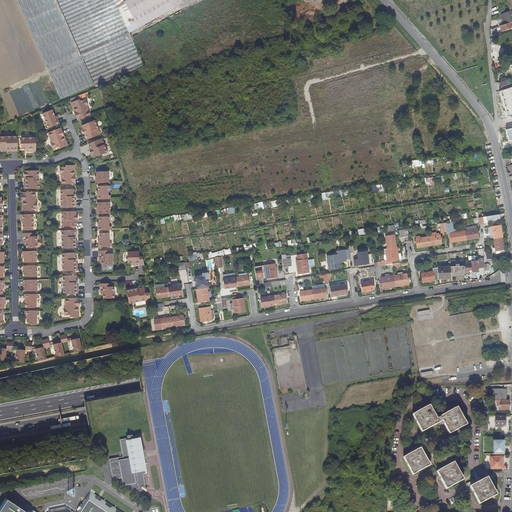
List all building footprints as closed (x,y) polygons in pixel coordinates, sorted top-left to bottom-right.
[(93,85),(56,0),(16,0),(60,99),(93,85)] [(101,87),(146,67),(137,47),(134,37),(129,27),(129,26),(118,6),(115,0),(57,0),(95,89),(101,87)] [(127,0),(124,2),(127,6),(133,16),(133,18),(165,0),(127,0)] [(182,3),(180,0),(165,0),(133,18),(136,22),(139,27),(182,3)] [(118,6),(129,26),(136,22),(133,18),(133,16),(127,6),(124,2),(118,6)] [(511,10),(502,14),(503,16),(504,19),(505,22),(511,19),(511,10)] [(511,22),(506,24),(500,26),(502,31),(505,30),(508,29),(511,27),(511,22)] [(501,91),(510,87),(508,80),(499,83),(501,91)] [(511,86),(510,87),(501,91),(508,116),(511,114),(511,86)] [(80,119),(91,115),(87,105),(88,105),(86,99),(81,101),(78,99),(71,102),(74,110),(76,109),(80,119)] [(45,129),(58,124),(55,117),(52,110),(42,114),(46,124),(44,125),(45,129)] [(85,132),(84,133),(86,139),(100,134),(95,120),(81,125),(82,129),(84,128),(85,132)] [(67,145),(64,138),(63,138),(59,129),(48,133),(51,142),(53,149),(58,147),(60,148),(67,145)] [(11,152),(17,152),(17,136),(0,136),(0,150),(1,151),(4,152),(5,151),(7,151),(7,149),(10,149),(10,150),(11,152)] [(27,152),(36,152),(35,138),(21,138),(22,149),(25,149),(27,149),(27,151),(27,152)] [(94,153),(93,153),(94,157),(108,152),(102,138),(89,143),(91,150),(93,149),(94,153)] [(61,184),(73,184),(73,174),(75,174),(74,165),(67,165),(66,167),(60,167),(60,174),(61,174),(61,184)] [(27,182),(25,182),(24,182),(24,189),(39,188),(38,170),(25,171),(25,172),(24,173),(24,174),(24,176),(25,177),(25,178),(27,178),(27,182)] [(97,183),(109,182),(109,171),(97,171),(97,176),(97,183)] [(108,195),(108,188),(99,188),(99,191),(99,195),(98,195),(98,199),(110,199),(110,195),(108,195)] [(75,200),(74,200),(72,200),(72,196),(74,196),(75,195),(75,190),(74,190),(74,189),(60,189),(61,208),(76,207),(75,200)] [(24,202),(22,203),(23,211),(30,211),(31,209),(37,209),(37,202),(36,202),(35,192),(23,192),(24,202)] [(98,214),(110,213),(110,202),(97,202),(98,206),(98,214)] [(76,226),(76,219),(74,219),(74,215),(76,215),(76,211),(61,211),(62,227),(65,226),(65,230),(75,230),(74,226),(76,226)] [(22,214),(23,223),(23,231),(33,230),(33,219),(35,219),(35,214),(22,214)] [(97,230),(110,230),(110,226),(108,226),(107,216),(98,217),(98,222),(98,226),(97,226),(97,230)] [(451,243),(466,241),(465,232),(452,233),(452,230),(453,230),(452,223),(444,224),(446,233),(446,235),(449,234),(450,237),(451,236),(451,238),(450,238),(451,243)] [(493,239),(502,238),(500,226),(491,227),(493,239)] [(465,232),(466,241),(478,239),(476,227),(466,229),(466,231),(465,232)] [(73,237),(76,237),(77,235),(77,232),(76,231),(76,230),(75,230),(65,230),(62,230),(62,249),(77,248),(77,241),(76,241),(74,241),(73,237)] [(99,247),(112,246),(112,242),(110,242),(110,233),(109,233),(109,231),(102,231),(102,233),(100,233),(100,238),(100,243),(99,243),(99,247)] [(26,242),(26,244),(26,248),(38,248),(37,236),(32,236),(32,233),(23,233),(23,242),(24,242),(26,242)] [(428,238),(429,247),(442,245),(440,235),(428,238)] [(388,249),(397,248),(395,236),(386,237),(388,249)] [(417,249),(429,247),(428,238),(416,239),(417,249)] [(495,248),(495,251),(495,252),(496,255),(505,253),(502,238),(493,239),(495,248)] [(385,262),(392,261),(401,260),(400,254),(398,255),(397,248),(388,249),(385,250),(386,257),(384,257),(385,262)] [(23,251),(24,258),(24,263),(36,263),(36,250),(23,251)] [(102,260),(102,262),(102,265),(113,265),(113,253),(107,254),(107,251),(99,251),(99,260),(100,260),(102,260)] [(142,265),(145,265),(143,256),(139,257),(139,251),(128,251),(128,262),(131,262),(133,263),(133,264),(133,265),(142,265)] [(350,255),(349,251),(336,253),(337,256),(328,257),(329,270),(340,268),(340,263),(347,262),(346,261),(351,260),(351,258),(350,255)] [(359,260),(354,261),(355,266),(372,263),(371,254),(368,255),(367,251),(358,252),(359,260)] [(74,260),(76,260),(76,259),(77,258),(77,255),(76,254),(76,252),(62,253),(63,271),(77,271),(77,264),(76,264),(74,264),(74,260)] [(307,256),(298,257),(299,261),(297,261),(299,274),(310,272),(309,269),(315,268),(314,261),(308,262),(307,256)] [(471,270),(471,272),(476,272),(476,269),(480,269),(479,258),(475,258),(475,261),(468,261),(468,260),(463,260),(463,266),(464,273),(468,273),(468,272),(468,271),(471,270)] [(264,266),(265,279),(277,277),(275,265),(264,266)] [(464,275),(464,273),(463,266),(459,267),(459,265),(455,265),(456,267),(450,267),(451,276),(455,276),(455,274),(458,274),(458,275),(464,275)] [(217,274),(216,268),(216,266),(209,268),(210,271),(209,271),(210,275),(217,274)] [(382,289),(395,287),(394,276),(390,276),(390,275),(385,275),(385,277),(381,277),(381,274),(382,274),(381,267),(378,267),(375,268),(375,271),(377,279),(381,279),(382,289)] [(451,279),(451,276),(450,267),(437,268),(438,279),(451,279)] [(438,280),(438,279),(437,268),(432,268),(433,271),(421,273),(422,283),(438,280)] [(37,277),(36,270),(24,270),(24,274),(24,278),(37,277)] [(235,278),(237,287),(249,285),(247,274),(239,275),(239,277),(235,278)] [(394,276),(395,287),(409,285),(407,274),(394,276)] [(75,282),(77,282),(78,279),(78,277),(77,276),(77,275),(63,275),(63,294),(78,293),(78,286),(77,286),(75,286),(75,282)] [(224,289),(237,287),(235,278),(234,278),(234,275),(224,276),(223,277),(224,289)] [(197,290),(207,289),(207,284),(210,284),(210,279),(206,279),(206,276),(195,277),(197,290)] [(364,280),(364,282),(361,282),(362,292),(375,290),(373,278),(364,280)] [(24,280),(24,288),(25,292),(37,291),(37,280),(24,280)] [(103,292),(103,294),(103,298),(114,298),(114,286),(109,287),(108,283),(100,283),(100,292),(101,292),(103,292)] [(138,287),(136,288),(137,289),(134,290),(133,288),(133,287),(126,289),(128,300),(129,304),(147,300),(143,286),(141,285),(138,286),(138,287)] [(331,287),(332,296),(348,294),(346,285),(331,287)] [(168,288),(169,297),(182,296),(180,286),(168,288)] [(158,299),(169,297),(168,288),(156,290),(158,299)] [(313,290),(315,299),(327,297),(325,288),(313,290)] [(207,289),(197,290),(198,303),(209,302),(207,289)] [(303,301),(315,299),(313,290),(301,291),(303,301)] [(27,299),(27,303),(27,308),(37,308),(36,298),(38,298),(38,294),(25,294),(25,299),(27,299)] [(262,307),(274,306),(272,296),(271,296),(271,294),(261,295),(261,298),(260,298),(262,307)] [(272,296),(274,306),(287,304),(285,294),(272,296)] [(79,316),(79,308),(77,308),(77,298),(65,298),(66,308),(64,308),(65,315),(70,315),(72,317),(79,316)] [(234,310),(235,313),(245,312),(244,299),(232,300),(233,303),(230,303),(231,311),(234,310)] [(210,307),(199,309),(201,322),(212,321),(210,307)] [(27,315),(27,320),(27,325),(37,325),(37,315),(39,315),(39,311),(26,311),(26,315),(27,315)] [(171,318),(172,327),(185,325),(183,316),(171,318)] [(162,328),(172,327),(171,318),(161,319),(161,320),(161,322),(159,322),(159,320),(155,321),(156,331),(162,329),(162,328)] [(78,351),(82,350),(79,338),(76,339),(71,340),(71,341),(73,349),(77,348),(78,351)] [(59,356),(64,354),(61,343),(61,342),(59,343),(53,344),(53,345),(55,353),(58,352),(59,355),(59,356)] [(41,360),(46,359),(43,347),(40,347),(34,349),(35,349),(37,358),(40,357),(41,360)] [(19,362),(24,362),(24,350),(22,350),(16,349),(16,350),(15,359),(19,359),(19,362)] [(492,401),(506,401),(506,391),(492,390),(492,401)] [(506,401),(492,401),(492,402),(496,402),(496,408),(500,408),(500,411),(509,411),(509,401),(506,401)] [(422,432),(439,423),(437,420),(430,406),(413,415),(422,432)] [(440,418),(442,421),(449,435),(467,426),(457,408),(440,417),(440,418)] [(496,426),(497,426),(497,428),(501,428),(501,426),(505,426),(505,417),(496,417),(496,426)] [(128,485),(128,487),(139,494),(145,486),(143,474),(145,474),(139,436),(128,438),(120,440),(122,452),(123,457),(109,459),(112,479),(113,479),(121,478),(122,483),(123,486),(128,485)] [(494,455),(504,455),(504,441),(494,442),(494,455)] [(403,458),(413,475),(430,466),(421,448),(403,458)] [(502,458),(491,458),(491,469),(502,469),(502,458)] [(437,472),(446,489),(452,486),(464,480),(454,462),(437,472)] [(487,477),(470,486),(479,505),(490,499),(492,498),(497,496),(489,480),(487,477)] [(88,494),(115,511),(120,511),(115,508),(114,508),(105,502),(103,501),(100,498),(97,497),(94,494),(90,492),(88,494)] [(25,511),(24,511),(11,503),(4,498),(1,502),(0,504),(0,511),(115,511),(88,494),(82,503),(82,504),(76,511),(71,511),(66,508),(50,511),(49,511),(34,511),(33,511),(25,511)]
